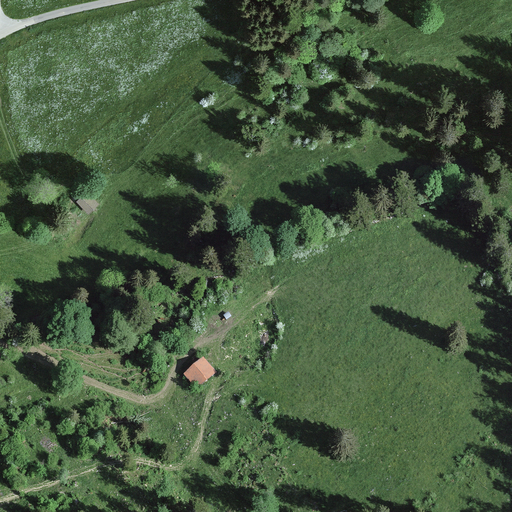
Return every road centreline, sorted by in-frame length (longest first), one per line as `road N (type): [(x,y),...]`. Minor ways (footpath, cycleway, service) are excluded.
road 1 (track): [(0,343),(125,395),(156,398),(189,350),(266,296)]
road 2 (unclassified): [(0,35),(116,0)]
